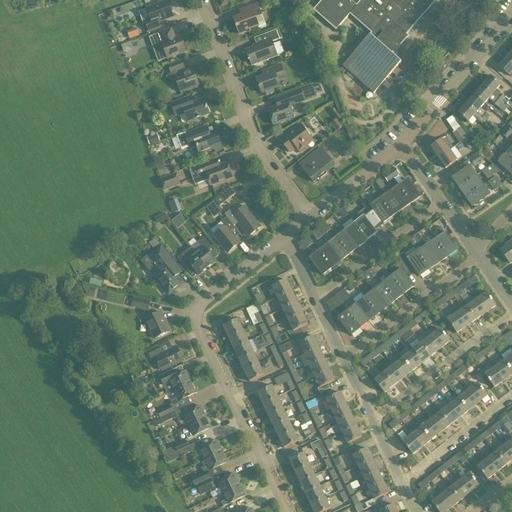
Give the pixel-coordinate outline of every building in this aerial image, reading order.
[(151,19),(146,21),(150,31),(161,27),(159,21),(174,16),(168,1),(165,2),(164,0),(162,0),(158,2),(159,4),(147,8),(151,19)] [(322,0),(313,11),(335,30),(349,14),(371,34),(357,50),(388,77),(401,62),(390,53),(397,46),(399,48),(408,37),(409,37),(408,36),(406,35),(416,24),(412,20),(418,13),(416,12),(419,9),(425,14),(435,2),(432,0),(322,0)] [(267,27),(262,13),(258,3),(245,8),(247,13),(234,18),(240,34),(250,30),(249,28),(257,25),(258,30),(267,27)] [(172,28),(152,36),(154,43),(161,40),(168,58),(187,51),(181,35),(176,38),(172,28)] [(128,32),(130,39),(139,36),(136,29),(128,32)] [(276,32),(276,31),(264,35),(266,41),(253,46),(254,48),(246,51),(251,66),(278,56),(273,42),(282,39),(279,31),(276,32)] [(440,42),(448,48),(455,40),(447,34),(440,42)] [(357,50),(342,66),(373,94),(388,77),(357,50)] [(511,62),(507,58),(499,67),(511,78),(511,76),(511,62)] [(193,68),(186,71),(182,61),(169,66),(172,72),(173,76),(177,75),(179,80),(178,82),(181,91),(199,84),(193,68)] [(273,93),(272,89),(280,86),(278,79),(285,77),(280,63),(271,67),(273,73),(257,79),(262,92),(264,91),(266,96),(273,93)] [(489,77),(481,87),(505,107),(505,106),(501,103),(505,98),(500,94),(500,93),(496,90),(500,86),(489,77)] [(481,87),(474,95),(484,104),(488,99),(501,111),(505,107),(481,87)] [(290,105),(305,100),(301,89),(286,95),(289,101),(268,109),(274,124),(294,116),(290,105)] [(474,95),(466,104),(486,122),(490,117),(480,108),(484,104),(474,95)] [(204,98),(183,106),(181,99),(171,103),(176,115),(185,112),(188,121),(195,118),(199,120),(202,116),(209,113),(207,108),(208,108),(204,98)] [(486,122),(466,104),(458,114),(468,122),(473,117),(482,125),(486,122)] [(343,127),(338,120),(331,126),(336,132),(343,127)] [(459,144),(469,137),(462,126),(460,127),(455,120),(449,124),(454,132),(452,134),(459,144)] [(301,153),(314,142),(300,124),(281,140),(290,152),(296,147),(301,153)] [(511,132),(511,131),(507,127),(501,134),(506,139),(511,132)] [(481,140),(473,128),(467,132),(475,144),(481,140)] [(188,148),(189,149),(197,146),(200,153),(214,148),(215,150),(222,148),(216,131),(198,138),(195,130),(186,134),(185,133),(176,136),(181,150),(188,148)] [(496,146),(502,139),(496,133),(490,140),(496,146)] [(158,134),(148,138),(150,145),(161,141),(158,134)] [(469,137),(459,144),(463,141),(469,150),(475,147),(469,137)] [(438,158),(449,151),(442,140),(430,148),(438,158)] [(314,162),(304,170),(313,181),(319,177),(321,178),(327,173),(326,172),(335,165),(321,147),(310,156),(314,162)] [(479,154),(488,162),(492,157),(493,156),(494,156),(485,148),(479,154)] [(449,151),(438,158),(445,169),(456,161),(449,151)] [(468,159),(472,165),(474,167),(482,161),(477,153),(468,159)] [(511,160),(506,155),(498,163),(507,171),(511,176),(511,160)] [(189,171),(194,185),(209,180),(211,186),(233,178),(227,162),(211,168),(209,162),(195,167),(196,168),(189,171)] [(498,172),(491,166),(482,172),(487,180),(498,172)] [(464,171),(452,179),(459,188),(476,176),(470,167),(469,167),(464,171)] [(395,168),(389,172),(393,179),(399,174),(395,168)] [(393,179),(389,172),(383,177),(387,183),(393,179)] [(159,180),(164,192),(180,185),(176,174),(159,180)] [(476,176),(459,188),(465,197),(482,186),(476,176)] [(509,191),(502,186),(496,177),(495,177),(488,182),(494,191),(499,188),(504,194),(509,191)] [(420,196),(408,180),(398,186),(410,203),(420,196)] [(410,203),(398,186),(389,193),(401,210),(410,203)] [(465,197),(472,207),(489,195),(482,186),(465,197)] [(230,187),(214,199),(219,205),(235,193),(230,187)] [(384,196),(380,199),(392,216),(401,210),(389,193),(385,188),(381,191),(384,196)] [(169,202),(173,213),(182,210),(179,199),(169,202)] [(364,208),(375,223),(380,220),(382,223),(392,216),(380,199),(370,206),(367,201),(362,205),(364,208)] [(207,207),(215,217),(222,211),(214,202),(207,207)] [(225,214),(234,225),(234,226),(239,222),(249,235),(261,226),(245,205),(237,211),(233,207),(225,214)] [(356,225),(367,240),(376,233),(371,226),(375,223),(364,208),(355,215),(359,220),(354,223),(356,225)] [(155,218),(158,223),(168,218),(165,213),(155,218)] [(221,221),(225,225),(214,234),(228,252),(239,242),(229,229),(234,225),(225,214),(224,215),(226,217),(221,221)] [(346,222),(342,226),(358,247),(367,240),(356,225),(354,223),(350,227),(346,222)] [(325,223),(316,230),(322,237),(330,230),(325,223)] [(337,230),(340,234),(336,237),(349,254),(358,247),(342,226),(337,230)] [(445,233),(445,234),(440,228),(435,231),(440,237),(436,240),(447,257),(457,250),(445,233)] [(322,237),(316,230),(311,233),(317,241),(322,237)] [(418,234),(413,237),(418,244),(419,245),(424,242),(418,234)] [(216,261),(207,250),(211,246),(204,237),(192,247),(207,267),(216,261)] [(307,237),(297,244),(303,251),(313,244),(307,237)] [(336,237),(327,244),(340,261),(349,254),(336,237)] [(436,240),(431,243),(428,238),(423,241),(426,246),(438,263),(447,257),(436,240)] [(511,240),(509,242),(510,244),(500,250),(510,264),(511,262),(511,240)] [(327,244),(318,251),(331,268),(332,267),(334,270),(340,266),(338,263),(340,261),(327,244)] [(429,270),(438,263),(426,246),(417,252),(429,270)] [(195,254),(190,258),(184,251),(177,257),(185,266),(189,262),(199,274),(207,267),(192,247),(190,248),(195,254)] [(331,268),(318,251),(309,258),(322,275),(331,268)] [(417,252),(407,259),(419,276),(429,270),(417,252)] [(400,270),(391,277),(404,293),(413,286),(405,275),(409,272),(402,262),(397,265),(400,269),(400,270)] [(182,284),(166,263),(152,275),(168,295),(182,284)] [(371,269),(362,276),(367,283),(372,280),(371,278),(376,275),(371,269)] [(382,276),(386,280),(382,283),(395,300),(404,293),(391,277),(387,272),(382,276)] [(464,283),(468,288),(478,281),(475,276),(464,283)] [(277,298),(291,291),(286,280),(272,287),(277,298)] [(395,300),(382,283),(373,290),(386,307),(395,300)] [(464,283),(454,290),(458,295),(468,288),(464,283)] [(184,286),(177,290),(181,296),(188,292),(184,286)] [(344,289),(335,296),(341,304),(350,298),(344,289)] [(373,290),(365,297),(378,314),(386,307),(373,290)] [(454,290),(445,296),(448,302),(458,295),(454,290)] [(291,291),(277,298),(282,309),(297,302),(291,291)] [(263,302),(258,293),(254,296),(258,305),(263,302)] [(476,300),(485,313),(495,306),(486,293),(476,300)] [(330,300),(336,308),(341,304),(335,296),(330,300)] [(448,302),(445,296),(435,303),(438,308),(442,306),(448,302)] [(378,314),(365,297),(356,304),(369,321),(378,314)] [(159,313),(151,317),(148,311),(150,302),(133,298),(130,308),(141,310),(155,339),(168,332),(159,313)] [(485,313),(476,300),(467,306),(476,319),(485,313)] [(302,313),(297,302),(282,309),(288,320),(302,313)] [(356,304),(347,311),(360,328),(369,321),(356,304)] [(246,309),(253,326),(263,322),(255,305),(246,309)] [(264,305),(259,307),(263,316),(268,314),(264,305)] [(476,319),(467,306),(457,313),(466,326),(476,319)] [(360,328),(347,311),(338,318),(351,335),(360,328)] [(426,311),(420,315),(416,318),(420,323),(424,320),(429,316),(426,311)] [(287,333),(290,339),(303,333),(300,328),(307,325),(302,313),(288,320),(292,330),(287,333)] [(466,326),(457,313),(447,320),(456,333),(466,326)] [(270,316),(265,318),(269,327),(274,325),(270,316)] [(416,318),(407,326),(413,334),(411,330),(420,323),(416,318)] [(228,338),(242,331),(237,319),(223,326),(228,338)] [(268,333),(264,323),(259,326),(263,335),(268,333)] [(413,334),(407,326),(397,333),(401,338),(404,341),(413,334)] [(275,327),(270,329),(277,344),(281,342),(275,327)] [(440,329),(430,336),(440,349),(450,341),(440,329)] [(502,337),(505,342),(511,337),(511,330),(505,335),(502,337)] [(242,331),(228,338),(233,349),(248,342),(242,331)] [(423,335),(426,339),(421,343),(431,356),(440,349),(430,336),(427,332),(423,335)] [(397,333),(388,340),(392,345),(401,338),(397,333)] [(273,344),(269,335),(264,337),(268,346),(273,344)] [(304,355),(318,348),(313,337),(299,344),(304,355)] [(505,342),(502,337),(492,344),(496,349),(502,344),(505,342)] [(388,340),(378,348),(382,353),(392,345),(388,340)] [(248,342),(233,349),(239,360),(253,353),(248,342)] [(286,363),(291,361),(287,352),(293,349),(290,342),(278,348),(286,363)] [(431,356),(421,343),(411,351),(421,363),(431,356)] [(484,349),(482,351),(486,356),(496,349),(492,344),(484,349)] [(278,355),(274,345),(269,348),(274,357),(278,355)] [(176,348),(163,354),(161,349),(148,355),(154,368),(159,366),(161,371),(182,361),(176,348)] [(318,348),(304,355),(308,364),(323,357),(318,348)] [(378,348),(369,355),(373,360),(382,353),(378,348)] [(421,363),(411,351),(402,358),(412,371),(421,363)] [(486,356),(482,351),(472,358),(476,363),(486,356)] [(253,353),(239,360),(244,371),(258,364),(253,353)] [(373,360),(369,355),(360,363),(363,368),(373,360)] [(284,366),(279,357),(275,359),(279,368),(284,366)] [(323,357),(308,364),(315,377),(329,370),(323,357)] [(402,358),(393,366),(403,378),(412,371),(402,358)] [(291,361),(286,363),(290,372),(295,370),(291,361)] [(511,372),(504,361),(494,368),(503,381),(511,374),(511,372)] [(258,364),(244,371),(249,382),(264,375),(258,364)] [(403,378),(393,366),(383,373),(393,386),(403,378)] [(454,373),(457,378),(467,370),(463,366),(454,373)] [(503,381),(494,368),(484,374),(493,387),(503,381)] [(334,381),(329,370),(315,377),(320,388),(317,389),(319,394),(329,389),(327,384),(334,381)] [(169,372),(158,377),(155,378),(160,390),(164,388),(167,394),(173,391),(173,392),(191,383),(186,372),(172,378),(169,372)] [(300,381),(296,372),(291,374),(296,383),(300,381)] [(287,373),(274,379),(277,386),(286,382),(290,391),(295,389),(287,373)] [(393,386),(383,373),(374,380),(384,393),(393,386)] [(454,373),(444,381),(448,385),(457,378),(454,373)] [(438,386),(435,388),(439,393),(441,396),(441,395),(439,393),(448,385),(444,381),(438,386)] [(173,392),(176,398),(169,401),(171,405),(196,393),(191,383),(173,392)] [(309,399),(301,383),(296,385),(304,401),(309,399)] [(467,390),(477,403),(487,396),(477,383),(467,390)] [(262,403),(277,397),(271,385),(257,392),(262,403)] [(439,393),(435,388),(426,395),(429,400),(430,400),(432,403),(439,397),(437,394),(439,393)] [(477,403),(467,390),(458,398),(468,410),(477,403)] [(300,400),(296,391),(291,393),(295,402),(300,400)] [(331,411),(345,404),(340,393),(326,400),(331,411)] [(416,403),(420,408),(429,400),(426,395),(418,401),(416,403)] [(277,397),(262,403),(268,414),(282,408),(277,397)] [(458,398),(449,405),(459,418),(468,410),(458,398)] [(313,419),(318,417),(313,408),(318,406),(314,399),(305,404),(313,419)] [(305,411),(301,402),(296,404),(300,413),(305,411)] [(416,403),(407,410),(411,415),(417,410),(420,408),(416,403)] [(345,404),(331,411),(336,422),(351,415),(345,404)] [(449,405),(439,413),(449,425),(459,418),(449,405)] [(160,418),(174,412),(171,406),(157,412),(160,418)] [(200,407),(183,416),(176,419),(178,423),(185,420),(188,427),(206,418),(200,407)] [(282,408),(268,414),(273,426),(287,419),(282,408)] [(401,414),(398,417),(401,422),(411,415),(407,410),(401,414)] [(174,412),(160,418),(161,419),(152,423),(154,427),(174,418),(171,414),(174,412)] [(311,422),(306,413),(301,415),(306,424),(311,422)] [(439,413),(430,420),(440,433),(449,425),(439,413)] [(351,415),(336,422),(341,432),(355,425),(351,415)] [(322,426),(318,417),(313,419),(317,429),(322,426)] [(401,422),(398,417),(388,425),(392,430),(401,422)] [(188,427),(191,433),(185,436),(187,440),(211,429),(206,418),(188,427)] [(293,430),(287,419),(273,426),(278,437),(293,430)] [(440,433),(430,420),(421,427),(431,440),(440,433)] [(501,420),(491,427),(495,432),(505,425),(504,424),(502,421),(501,420)] [(316,433),(312,424),(307,426),(311,435),(316,433)] [(361,437),(355,425),(341,432),(347,444),(361,437)] [(329,426),(318,430),(322,440),(327,437),(324,430),(330,428),(329,426)] [(431,440),(421,427),(411,435),(421,447),(431,440)] [(495,432),(491,427),(482,435),(485,440),(495,432)] [(298,441),(293,430),(278,437),(283,448),(298,441)] [(421,447),(411,435),(402,442),(412,455),(421,447)] [(482,435),(472,442),(476,447),(485,440),(482,435)] [(332,448),(328,439),(324,441),(328,450),(332,448)] [(328,457),(320,440),(310,444),(313,450),(317,449),(322,459),(328,457)] [(204,447),(194,452),(196,457),(201,455),(204,461),(222,452),(217,441),(204,447)] [(186,442),(175,447),(178,453),(179,452),(189,447),(186,442)] [(476,447),(472,442),(463,449),(467,454),(476,447)] [(511,460),(511,453),(506,444),(496,452),(506,465),(511,460)] [(179,452),(181,457),(191,452),(189,447),(179,452)] [(358,467),(372,460),(367,449),(353,456),(358,467)] [(196,478),(192,480),(195,486),(197,485),(214,477),(211,471),(220,467),(227,463),(222,452),(204,461),(206,466),(201,468),(204,474),(196,478)] [(459,452),(446,463),(449,468),(459,460),(462,465),(467,461),(459,452)] [(506,465),(496,452),(486,460),(496,472),(506,465)] [(294,471),(309,464),(303,453),(289,460),(294,471)] [(340,475),(345,473),(340,464),(341,464),(338,457),(332,460),(340,475)] [(332,467),(328,458),(323,460),(327,469),(332,467)] [(377,471),(372,460),(358,467),(363,478),(377,471)] [(496,472),(486,460),(477,467),(487,480),(496,472)] [(449,468),(446,463),(436,470),(440,475),(449,468)] [(314,475),(309,464),(294,471),(300,482),(314,475)] [(338,478),(333,469),(328,471),(333,480),(338,478)] [(440,475),(436,470),(427,478),(430,483),(431,483),(434,487),(436,485),(432,481),(440,475)] [(382,480),(377,471),(363,478),(368,487),(382,480)] [(345,473),(340,475),(344,484),(349,482),(345,473)] [(469,473),(459,481),(469,493),(479,486),(469,473)] [(214,477),(197,485),(199,490),(210,485),(211,487),(213,485),(215,490),(220,488),(223,494),(240,486),(235,475),(226,479),(217,483),(214,477)] [(314,475),(300,482),(305,493),(319,486),(314,475)] [(430,483),(427,478),(417,485),(421,490),(430,483)] [(343,489),(339,480),(334,483),(338,492),(343,489)] [(388,493),(382,480),(368,487),(374,500),(388,493)] [(357,481),(345,486),(349,496),(354,493),(353,490),(360,487),(357,481)] [(469,493),(459,481),(450,488),(460,501),(469,493)] [(223,494),(226,501),(221,503),(223,507),(245,496),(240,486),(223,494)] [(319,486),(305,493),(310,504),(325,498),(319,486)] [(450,488),(441,495),(438,491),(437,491),(450,508),(460,501),(450,488)] [(348,500),(344,491),(339,493),(343,503),(348,500)] [(432,495),(436,499),(431,503),(438,511),(445,511),(450,508),(437,491),(432,495)] [(355,495),(350,497),(355,507),(354,507),(356,511),(361,511),(367,509),(364,502),(359,503),(355,495)] [(322,511),(330,509),(325,498),(310,504),(313,511),(322,511)]
